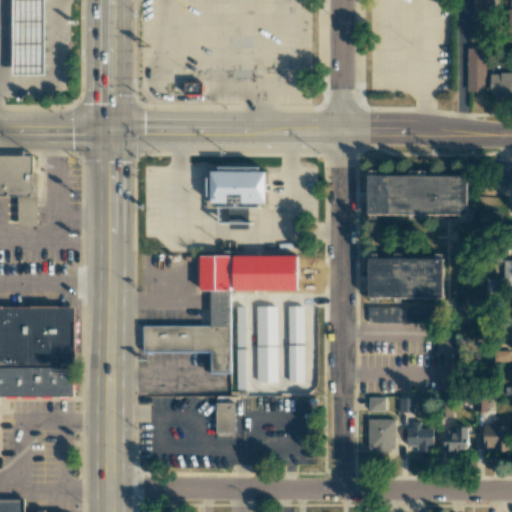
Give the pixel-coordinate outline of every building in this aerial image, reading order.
[(41,0),(8,0),(8,79),(41,79),(41,0)] [(493,0),(473,0),(474,14),(494,14),(493,0)] [(467,92),(485,92),(486,48),(468,48),(467,92)] [(511,73),(490,73),(490,96),(511,96),(511,73)] [(202,82),(185,82),(185,93),(202,93),(202,82)] [(0,156),(32,156),(32,196),(40,196),(40,228),(18,228),(18,199),(0,199),(0,156)] [(511,183),(511,166),(499,166),(499,184),(511,183)] [(215,171),(271,172),(270,203),(215,202),(215,171)] [(467,215),(467,175),(368,175),(368,215),(467,215)] [(368,298),(442,298),(443,259),(368,258),(368,298)] [(511,259),(503,260),(504,284),(511,283),(511,259)] [(486,290),(503,291),(503,278),(487,278),(486,290)] [(277,306),(256,307),(256,346),(277,345),(277,306)] [(304,306),(288,306),(287,343),(303,343),(304,306)] [(0,307),(77,307),(76,366),(0,365),(0,307)] [(368,323),(405,323),(405,322),(435,322),(435,307),(368,307),(368,323)] [(144,326),(143,351),(210,351),(211,371),(229,371),(229,326),(144,326)] [(303,345),(288,345),(288,382),(304,381),(303,345)] [(277,346),(256,347),(256,382),(277,382),(277,346)] [(511,351),(494,351),(493,361),(511,362),(511,351)] [(73,370),(0,369),(0,396),(73,396),(73,370)] [(385,410),(385,398),(369,398),(369,411),(385,410)] [(414,398),(399,398),(399,412),(414,412),(414,398)] [(234,433),(234,403),(216,403),(216,433),(234,433)] [(509,417),(493,417),(493,426),(484,426),(483,451),(508,452),(509,417)] [(369,451),(395,450),(395,419),(368,419),(369,451)] [(432,451),(432,428),(420,428),(420,421),(409,421),(409,446),(417,446),(417,451),(432,451)] [(444,451),(468,451),(468,428),(444,428),(444,451)] [(0,511),(0,501),(18,501),(18,511),(0,511)]
